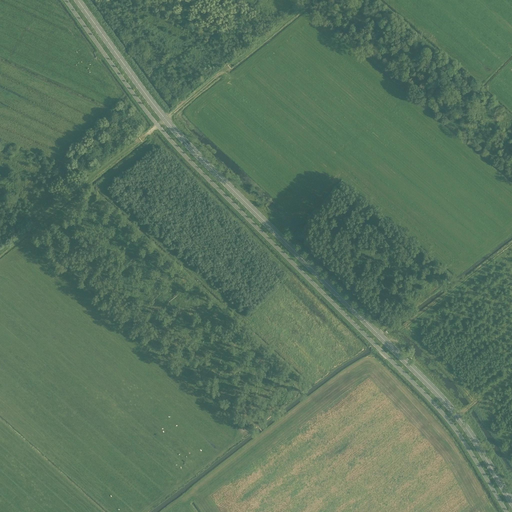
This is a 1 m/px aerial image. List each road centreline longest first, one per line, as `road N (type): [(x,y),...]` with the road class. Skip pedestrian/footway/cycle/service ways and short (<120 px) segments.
road 1 (secondary): [(511,503),(448,405),(198,159),(75,0)]
road 2 (track): [(311,0),(0,252)]
